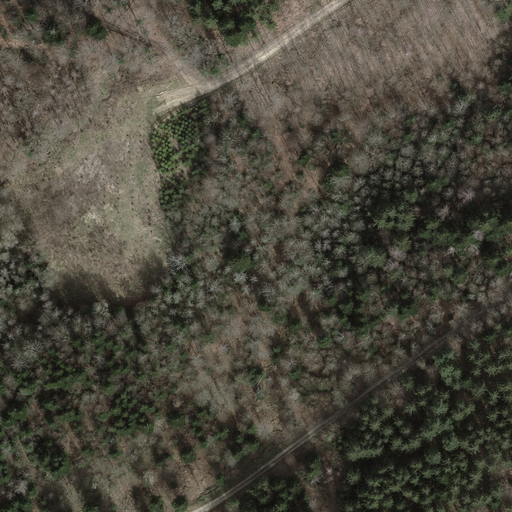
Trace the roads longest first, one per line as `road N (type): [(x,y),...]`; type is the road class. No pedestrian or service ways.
road 1 (track): [(511,284),(202,511)]
road 2 (track): [(339,0),(223,75),(165,101)]
road 3 (track): [(201,86),(164,47),(56,0)]
